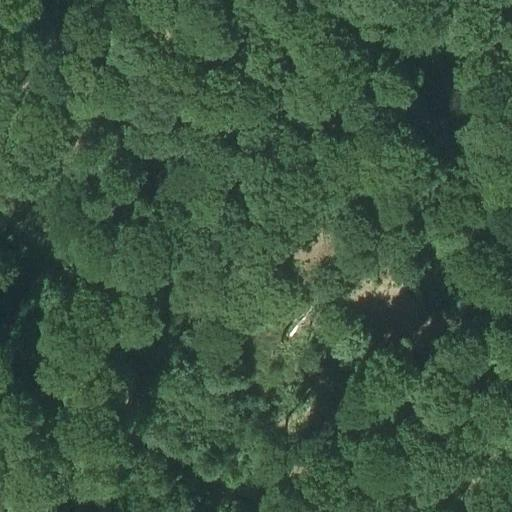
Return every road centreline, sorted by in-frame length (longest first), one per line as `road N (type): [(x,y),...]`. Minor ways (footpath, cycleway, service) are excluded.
road 1 (track): [(279,511),(128,418),(59,389),(0,326)]
road 2 (track): [(343,0),(511,245)]
road 3 (track): [(511,429),(385,511)]
